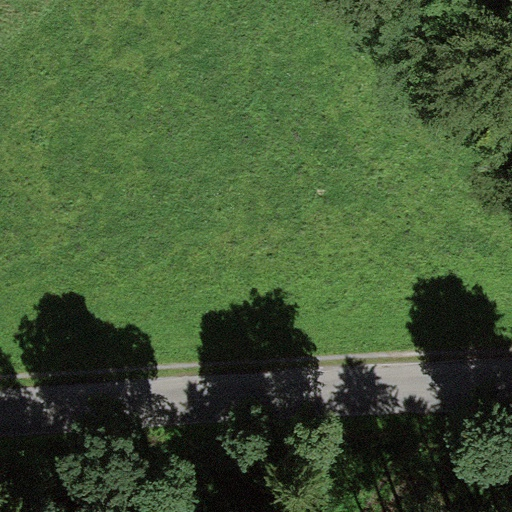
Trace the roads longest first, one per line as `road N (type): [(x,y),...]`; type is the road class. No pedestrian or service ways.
road 1 (unclassified): [(511,371),(0,400)]
road 2 (track): [(416,0),(469,77),(511,108)]
